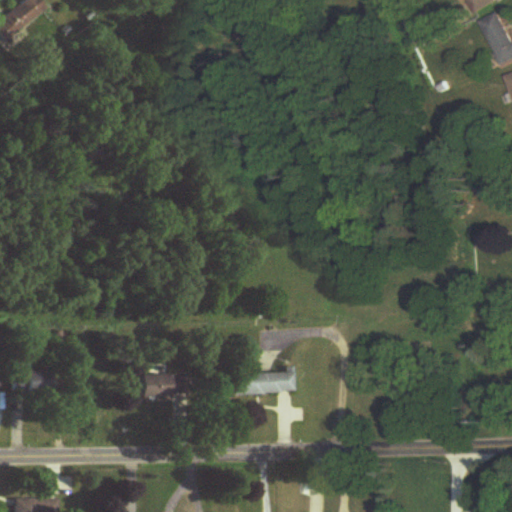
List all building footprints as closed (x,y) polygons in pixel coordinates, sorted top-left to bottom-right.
[(5,39),(44,11),(36,0),(27,0),(0,19),(0,36),(2,35),(5,39)] [(471,0),(480,14),(498,4),(495,0),(471,0)] [(484,23),(505,67),(511,63),(511,31),(503,14),(484,23)] [(52,372),(23,372),(23,360),(9,360),(9,394),(52,394),(52,372)] [(291,374),(230,375),(230,396),(291,395),(291,374)] [(137,376),(137,397),(184,397),(184,376),(137,376)] [(12,511),(53,511),(54,500),(13,500),(12,511)]
